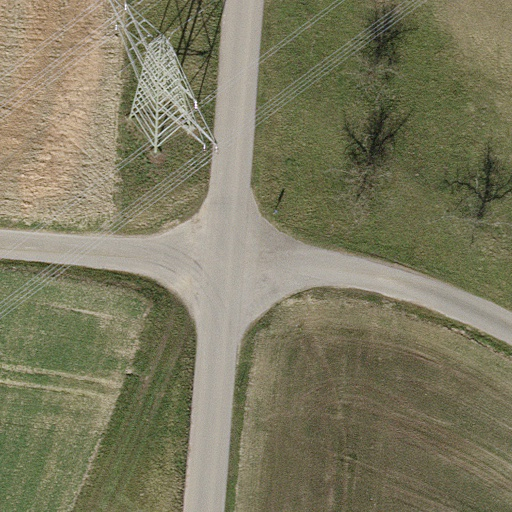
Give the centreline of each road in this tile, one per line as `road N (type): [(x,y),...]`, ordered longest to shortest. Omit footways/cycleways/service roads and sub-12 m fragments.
road 1 (track): [(0,242),(346,270),(456,300),(511,328)]
road 2 (residential): [(243,0),(204,511)]
